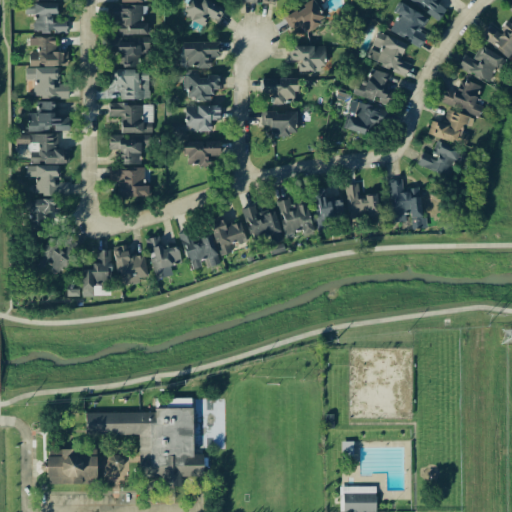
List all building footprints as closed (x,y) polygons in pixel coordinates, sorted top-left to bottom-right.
[(207,18),(217,23),(224,9),(204,0),(187,0),(186,4),(188,5),(182,17),(203,26),(207,18)] [(303,33),(327,18),(316,0),(311,0),(283,18),(291,31),(299,25),(303,33)] [(32,3),(33,33),(66,32),(66,21),(55,21),(55,3),(32,3)] [(389,31),(419,47),(425,35),(420,32),(427,18),(399,3),(394,13),(397,14),(389,31)] [(146,34),(146,21),(145,21),(144,5),(107,6),(107,19),(117,19),(117,34),(146,34)] [(511,24),(507,20),(497,32),(490,26),(481,37),(509,60),(511,56),(511,24)] [(405,43),(377,31),(370,47),(365,59),(404,76),(409,64),(399,59),(405,43)] [(66,65),(65,51),(51,51),(51,37),(28,37),(29,45),(36,45),(36,54),(28,54),(28,65),(66,65)] [(217,42),(182,42),(181,56),(185,56),(185,67),(210,67),(210,58),(216,58),(217,42)] [(291,46),(290,60),(299,60),(299,71),(324,72),(324,46),(291,46)] [(487,83),(494,70),(502,73),(508,61),(482,47),(475,61),(463,54),(457,67),(487,83)] [(67,98),(67,85),(59,85),(59,68),(25,68),(25,79),(33,79),(33,97),(67,98)] [(119,84),(119,99),(147,99),(148,70),(114,69),(114,78),(111,78),(110,84),(119,84)] [(389,75),(369,69),(366,81),(356,78),(351,94),(373,101),(374,96),(384,99),(387,89),(385,88),(389,75)] [(212,100),(213,77),(186,76),(185,99),(212,100)] [(296,79),(260,78),(260,93),(272,93),(272,102),(296,102),(296,79)] [(440,102),(477,116),(481,104),(475,101),(480,86),(463,79),(458,93),(445,89),(440,102)] [(378,110),(352,100),(341,127),(363,135),(366,126),(371,128),(378,110)] [(68,130),(68,117),(57,117),(57,102),(36,102),(36,113),(27,113),(27,130),(68,130)] [(210,131),(209,120),(219,120),(219,105),(183,106),(184,122),(170,123),(170,132),(210,131)] [(464,145),(467,134),(460,132),(462,124),(470,126),(473,117),(445,110),(442,123),(431,120),(427,135),(464,145)] [(297,112),(264,111),(264,125),(269,125),(269,135),(297,136),(297,112)] [(15,134),(15,144),(28,143),(28,163),(64,162),(64,148),(57,149),(56,134),(15,134)] [(139,164),(140,137),(108,136),(108,149),(123,150),(122,164),(139,164)] [(182,142),(182,155),(186,155),(186,166),(207,165),(207,158),(218,157),(218,140),(182,142)] [(432,155),(422,151),(417,165),(449,177),(459,148),(437,140),(432,155)] [(68,195),(68,182),(59,181),(59,166),(25,165),(25,176),(34,176),(34,195),(68,195)] [(150,196),(150,185),(143,185),(142,169),(110,169),(110,181),(118,181),(118,196),(150,196)] [(391,223),(408,221),(409,230),(426,228),(425,218),(421,218),(418,187),(402,189),(401,180),(387,181),(391,223)] [(379,224),(376,196),(358,197),(357,184),(346,185),(349,218),(367,216),(368,225),(379,224)] [(324,201),(322,187),(313,189),(318,230),(327,229),(327,221),(342,219),(340,199),(324,201)] [(276,201),(284,233),(300,230),(302,235),(312,233),(305,201),(290,205),(288,198),(276,201)] [(47,212),(56,211),(55,199),(28,199),(29,230),(47,229),(47,212)] [(243,208),(250,239),(268,234),(270,244),(281,241),(274,210),(258,214),(256,205),(243,208)] [(238,221),(225,225),(223,219),(209,224),(220,256),(231,252),(229,246),(245,241),(238,221)] [(219,264),(210,233),(192,239),(190,230),(178,233),(190,270),(204,265),(205,268),(219,264)] [(161,250),(159,236),(146,238),(150,258),(153,279),(171,275),(170,265),(180,264),(177,247),(161,250)] [(45,262),(57,273),(70,257),(50,240),(31,262),(39,269),(45,262)] [(113,246),(116,284),(146,281),(144,254),(126,256),(125,245),(113,246)] [(80,270),(81,296),(108,295),(108,287),(109,287),(108,250),(95,250),(96,263),(90,263),(90,269),(80,270)] [(187,398),(172,399),(173,408),(188,407),(187,398)] [(138,434),(138,476),(161,476),(161,486),(181,486),(181,475),(202,475),(201,458),(191,458),(191,408),(153,408),(153,412),(84,413),(84,435),(138,434)] [(95,479),(95,456),(80,456),(80,449),(56,450),(56,445),(45,446),(46,484),(83,483),(83,479),(95,479)] [(374,511),(375,487),(339,486),(339,511),(350,511),(349,511),(374,511)]
